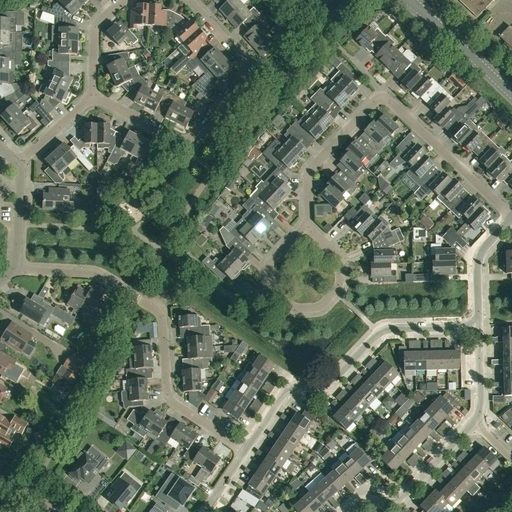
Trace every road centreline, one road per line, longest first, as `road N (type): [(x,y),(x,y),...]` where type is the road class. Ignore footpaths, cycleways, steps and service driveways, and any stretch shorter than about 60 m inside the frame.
road 1 (residential): [(245,451),(170,400),(158,311),(94,275),(15,268)]
road 2 (residential): [(91,93),(180,140),(193,138),(244,64),(188,0)]
road 3 (residential): [(245,451),(284,392),(339,377),(379,332),(479,326)]
road 4 (residential): [(307,226),(338,256),(339,286),(324,304),(293,307),(272,289),(270,261),(298,234)]
road 5 (residential): [(381,98),(511,217)]
road 6 (residential): [(347,511),(399,498),(474,421)]
road 7 (residential): [(307,226),(307,171),(381,98)]
road 8 (tertiary): [(511,95),(409,0)]
road 9 (residential): [(479,326),(478,255),(511,218)]
